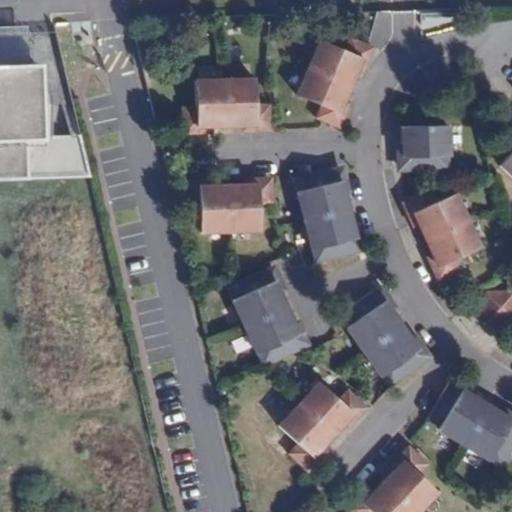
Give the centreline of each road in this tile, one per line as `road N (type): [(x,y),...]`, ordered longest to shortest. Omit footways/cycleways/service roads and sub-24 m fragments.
road 1 (residential): [(226,511),(105,0)]
road 2 (residential): [(361,156),(371,95),(406,57),(465,34),(511,27)]
road 3 (residential): [(449,351),(344,473)]
road 4 (residential): [(209,159),(361,156)]
